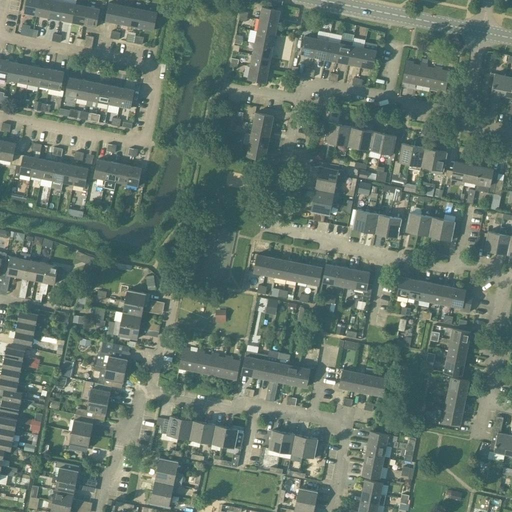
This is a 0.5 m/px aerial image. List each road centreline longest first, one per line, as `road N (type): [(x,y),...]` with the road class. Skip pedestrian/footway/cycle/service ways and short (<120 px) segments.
road 1 (residential): [(0,37),(147,66),(157,79),(145,143),(0,117)]
road 2 (residential): [(299,100),(279,226),(383,256)]
road 3 (tertiary): [(480,33),(313,0)]
road 4 (residential): [(97,511),(120,432),(133,434),(142,392),(150,394)]
road 5 (residential): [(485,402),(504,276)]
